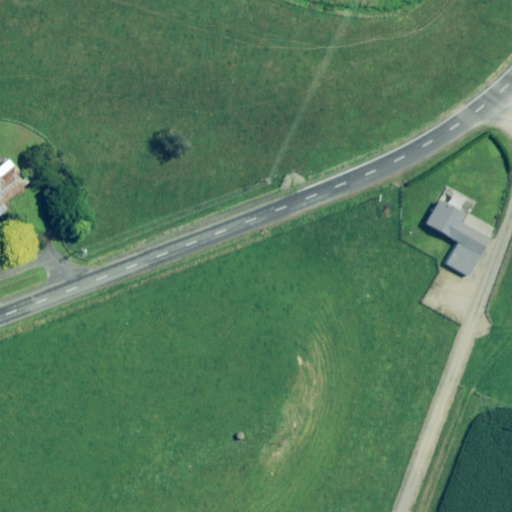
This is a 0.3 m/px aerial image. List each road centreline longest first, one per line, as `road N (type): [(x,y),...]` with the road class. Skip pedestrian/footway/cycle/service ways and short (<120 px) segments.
road 1 (unclassified): [(0,316),(384,170),(448,133),(511,81)]
road 2 (track): [(511,189),(397,511)]
